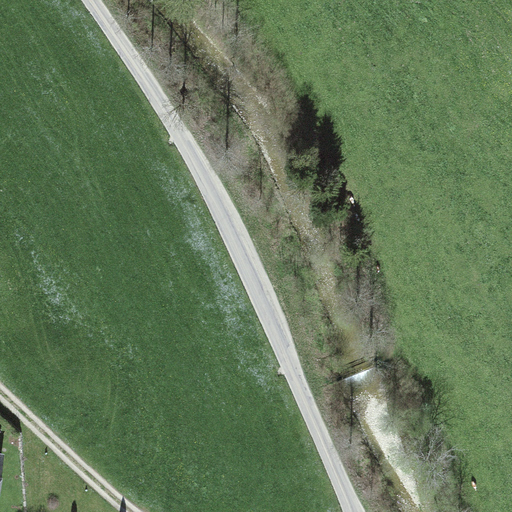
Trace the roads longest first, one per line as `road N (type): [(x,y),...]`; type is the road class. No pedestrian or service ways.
road 1 (unclassified): [(352,511),(225,209),(91,0)]
road 2 (track): [(123,511),(0,395)]
